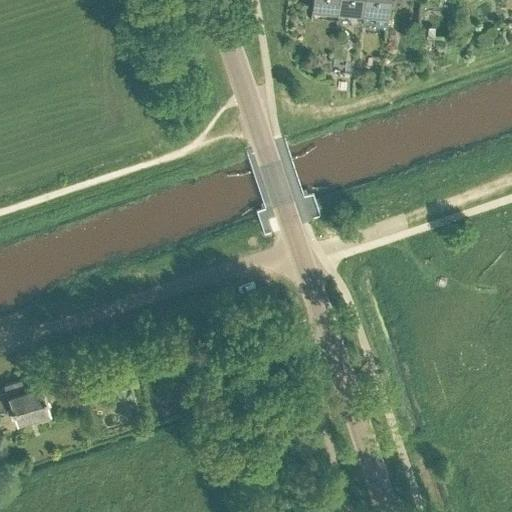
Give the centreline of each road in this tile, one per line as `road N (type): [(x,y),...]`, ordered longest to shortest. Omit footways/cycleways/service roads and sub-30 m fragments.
road 1 (unclassified): [(0,343),(276,252),(301,259)]
road 2 (tertiary): [(212,0),(301,259)]
road 3 (tertiary): [(387,511),(301,259)]
road 4 (track): [(511,178),(301,259)]
